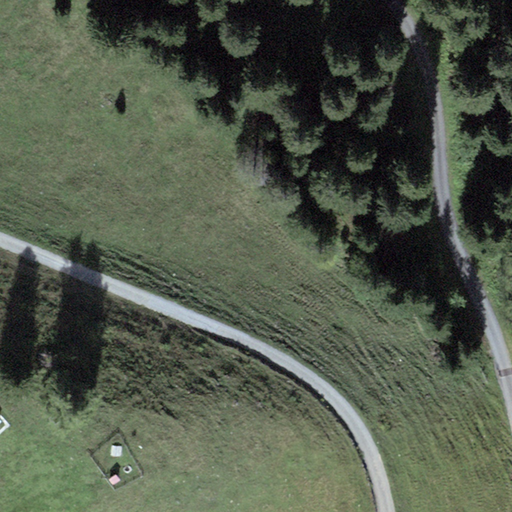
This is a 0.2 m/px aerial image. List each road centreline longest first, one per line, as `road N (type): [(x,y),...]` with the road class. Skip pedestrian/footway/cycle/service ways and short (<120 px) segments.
road 1 (unclassified): [(381,511),(358,438),(305,379),(248,341),(0,242)]
road 2 (unclassified): [(384,0),(432,84),(456,210),(511,355)]
